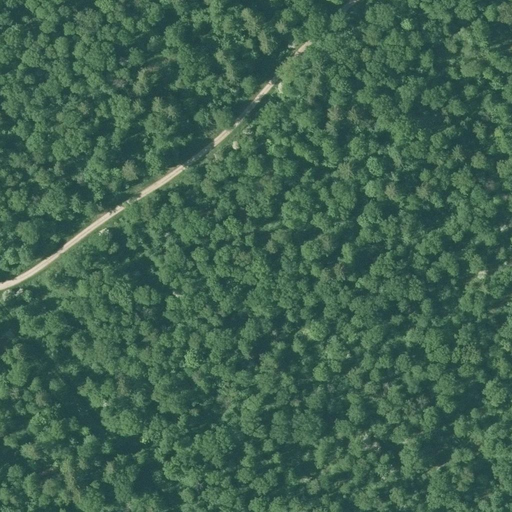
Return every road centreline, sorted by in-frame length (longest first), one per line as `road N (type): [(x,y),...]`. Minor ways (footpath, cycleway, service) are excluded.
road 1 (track): [(0,286),(207,148),(353,0)]
road 2 (track): [(0,308),(183,511)]
